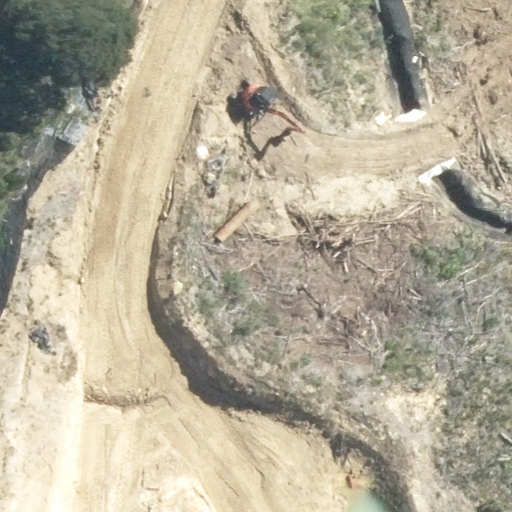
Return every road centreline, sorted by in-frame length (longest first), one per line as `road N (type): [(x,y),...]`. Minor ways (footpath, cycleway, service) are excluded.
road 1 (trunk): [(511,344),(423,246),(397,160)]
road 2 (trunk): [(337,0),(397,160)]
road 3 (trunk): [(397,160),(511,262)]
